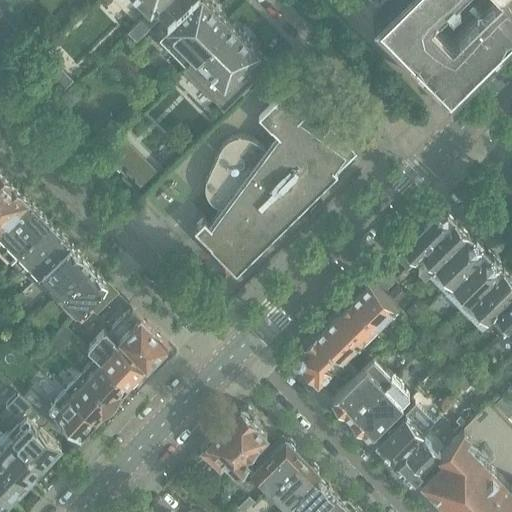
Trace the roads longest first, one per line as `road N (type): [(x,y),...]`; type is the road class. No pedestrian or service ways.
road 1 (unclassified): [(240,350),(0,111)]
road 2 (tertiary): [(240,350),(289,317),(405,201),(429,162)]
road 3 (tertiary): [(429,162),(391,186),(302,272),(240,350)]
road 4 (residential): [(401,511),(240,350)]
road 5 (tertiary): [(82,511),(240,350)]
road 6 (residential): [(273,0),(429,162)]
road 7 (residential): [(462,129),(335,0)]
